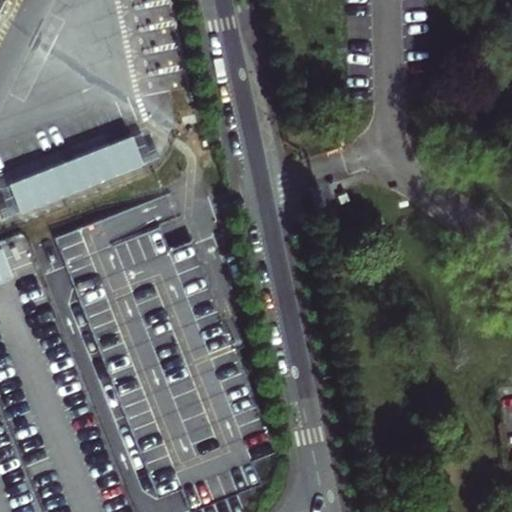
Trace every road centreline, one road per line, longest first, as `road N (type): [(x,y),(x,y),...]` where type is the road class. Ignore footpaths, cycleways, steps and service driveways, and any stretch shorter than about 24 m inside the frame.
road 1 (residential): [(326,511),(255,188)]
road 2 (residential): [(255,188),(215,0)]
road 3 (residential): [(383,0),(387,160)]
road 4 (residential): [(387,160),(511,255)]
road 5 (residential): [(255,188),(387,160)]
